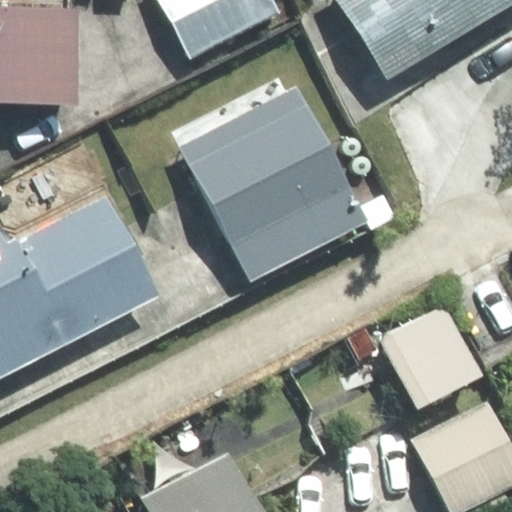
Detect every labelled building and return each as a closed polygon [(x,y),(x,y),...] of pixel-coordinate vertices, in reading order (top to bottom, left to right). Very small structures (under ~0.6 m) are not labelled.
[(144,0),(177,61),(273,15),(264,0),(144,0)] [(327,0),(369,77),(510,0),(327,0)] [(66,10),(0,8),(0,120),(64,121),(66,10)] [(229,283),(354,221),(287,88),(162,150),(229,283)] [(0,381),(163,301),(102,179),(0,229),(0,381)] [(399,414),(467,378),(435,307),(362,339),(399,414)] [(433,511),(460,511),(511,486),(511,477),(476,405),(399,444),(433,511)] [(249,511),(218,449),(122,494),(129,511),(249,511)]
